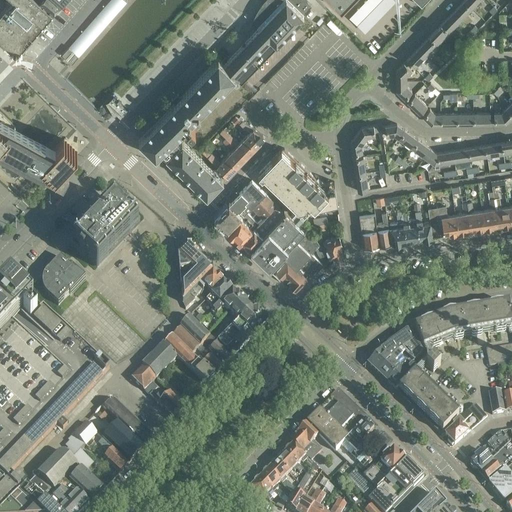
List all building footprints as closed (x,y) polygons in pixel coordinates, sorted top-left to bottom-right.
[(39,0),(38,0),(0,0),(0,40),(10,49),(11,47),(10,45),(13,44),(14,43),(14,44),(14,45),(15,46),(16,47),(17,47),(18,47),(19,47),(20,47),(20,46),(21,48),(53,12),(52,12),(39,0)] [(60,0),(39,0),(52,12),(62,1),(60,0)] [(110,0),(62,55),(71,63),(123,4),(125,1),(124,0),(110,0)] [(231,57),(225,64),(218,58),(138,140),(156,157),(162,150),(168,156),(166,159),(205,196),(207,198),(224,181),(183,141),(182,142),(177,137),(187,126),(189,128),(188,129),(192,134),(197,129),(192,124),(191,126),(189,124),(235,76),(242,82),(304,16),(302,15),(311,5),(305,0),(268,0),(267,1),(264,5),(262,9),(259,13),(257,18),(263,20),(264,22),(231,57)] [(331,0),(341,9),(349,0),(331,0)] [(464,0),(453,12),(460,20),(472,8),(464,0)] [(453,12),(441,24),(449,31),(460,20),(453,12)] [(441,24),(430,36),(437,43),(449,31),(441,24)] [(430,36),(418,48),(426,55),(437,43),(430,36)] [(407,60),(412,65),(414,67),(426,55),(418,48),(407,60)] [(396,71),(396,81),(406,80),(406,75),(412,70),(409,68),(412,65),(407,60),(404,63),(396,71)] [(405,98),(408,101),(412,96),(410,93),(412,91),(406,86),(406,80),(396,81),(396,90),(405,98)] [(420,113),(425,108),(427,106),(415,93),(412,96),(408,101),(407,101),(420,113)] [(106,103),(114,117),(116,115),(120,118),(128,110),(121,103),(121,102),(118,99),(118,100),(113,96),(108,102),(106,103)] [(425,108),(420,113),(423,115),(423,116),(431,124),(441,124),(441,113),(435,113),(430,108),(428,110),(425,108)] [(506,123),(511,116),(511,115),(505,108),(501,112),(494,112),(494,116),(490,116),(490,123),(494,123),(506,123)] [(490,123),(490,116),(490,112),(474,113),(474,123),(490,123)] [(457,113),(441,113),(441,124),(457,123),(457,113)] [(474,113),(457,113),(457,123),(474,123),(474,113)] [(0,149),(2,150),(31,166),(63,183),(69,172),(62,168),(77,152),(76,153),(74,151),(75,150),(74,149),(73,150),(71,148),(72,147),(71,148),(69,146),(70,145),(69,144),(68,145),(66,143),(67,142),(66,142),(65,143),(63,141),(64,140),(55,148),(50,145),(21,130),(15,127),(15,126),(0,118),(0,149)] [(249,132),(244,137),(254,146),(254,145),(257,146),(261,141),(261,138),(264,135),(242,121),(240,123),(249,132)] [(362,127),(356,134),(364,141),(368,136),(375,135),(374,132),(378,131),(377,124),(362,127)] [(394,135),(398,138),(404,129),(397,124),(381,126),(382,133),(386,132),(387,136),(394,135)] [(220,132),(226,138),(245,156),(247,153),(250,153),(253,149),(253,147),(254,146),(244,137),(238,143),(224,128),(220,132)] [(398,138),(412,147),(418,139),(404,129),(398,138)] [(352,154),(353,157),(360,156),(359,153),(362,152),(361,145),(364,141),(356,134),(350,142),(352,154)] [(234,148),(226,156),(236,165),(236,164),(239,165),(243,160),(242,158),(245,156),(226,138),(223,141),(230,148),(232,146),(234,148)] [(412,147),(425,157),(431,149),(418,139),(412,147)] [(507,142),(492,144),(493,154),(508,152),(507,142)] [(492,144),(477,146),(478,157),(493,154),(492,144)] [(477,146),(462,149),(463,159),(478,157),(477,146)] [(297,164),(292,159),(294,157),(285,148),(284,148),(283,148),(282,148),(258,174),(270,185),(272,183),(295,206),(291,210),(298,217),(306,209),(307,210),(337,203),(335,190),(331,190),(330,182),(319,184),(315,180),(317,179),(299,162),(297,164)] [(431,149),(425,157),(433,163),(430,168),(430,172),(440,170),(439,167),(449,165),(448,161),(447,151),(437,153),(431,149)] [(462,149),(447,151),(448,161),(463,159),(462,149)] [(236,165),(226,156),(219,164),(217,161),(218,160),(211,154),(210,155),(207,151),(205,153),(226,175),(229,172),(231,172),(235,168),(234,166),(236,165)] [(363,156),(360,156),(353,157),(355,174),(366,173),(363,156)] [(366,173),(355,174),(358,191),(368,189),(366,173)] [(252,180),(229,203),(237,211),(238,209),(244,215),(265,193),(252,180)] [(240,243),(242,241),(277,204),(265,193),(244,215),(227,232),(237,238),(238,241),(240,243)] [(465,214),(455,215),(458,233),(471,231),(466,204),(465,195),(460,195),(463,211),(465,211),(465,214)] [(494,199),(498,226),(511,224),(508,207),(501,208),(499,198),(494,199)] [(482,211),(484,228),(498,226),(494,199),(489,200),(490,207),(492,207),(493,209),(482,211)] [(216,221),(227,232),(244,215),(238,209),(237,211),(229,203),(221,211),(216,217),(216,221)] [(484,228),(482,211),(471,213),(470,210),(472,210),(471,203),(466,204),(471,231),(484,228)] [(82,251),(81,252),(79,254),(80,256),(82,258),(84,257),(86,256),(97,267),(138,227),(125,215),(127,213),(122,209),(123,210),(121,211),(113,204),(82,236),(82,237),(82,238),(76,238),(76,243),(75,244),(74,244),(75,245),(75,244),(76,245),(76,249),(79,249),(82,251)] [(248,252),(251,249),(285,213),(277,204),(242,241),(244,243),(243,244),(248,252)] [(428,209),(430,223),(432,237),(458,233),(455,215),(448,216),(446,206),(428,209)] [(384,229),(377,230),(380,245),(391,243),(387,212),(383,213),(384,219),(383,219),(384,229)] [(416,213),(417,220),(420,240),(433,238),(432,237),(430,223),(422,224),(420,212),(416,213)] [(270,267),(270,268),(275,263),(282,256),(305,232),(305,231),(285,213),(251,249),(254,252),(254,253),(257,256),(258,255),(267,264),(266,265),(269,268),(270,267)] [(380,245),(377,230),(375,213),(359,216),(364,248),(379,245),(380,245)] [(407,242),(403,217),(403,214),(396,215),(397,222),(390,223),(393,244),(407,242)] [(408,216),(403,217),(407,242),(420,240),(417,220),(409,221),(408,216)] [(327,223),(328,223),(327,217),(314,220),(315,225),(320,224),(320,227),(327,226),(327,223)] [(283,280),(284,281),(311,253),(315,249),(320,244),(314,235),(308,228),(305,231),(305,232),(282,256),(284,258),(281,261),(283,263),(279,268),(275,263),(270,268),(273,270),(273,272),(275,272),(278,275),(278,278),(281,278),(281,280),(283,280)] [(314,235),(320,244),(315,249),(320,255),(328,253),(330,257),(333,256),(334,257),(336,256),(337,258),(341,257),(341,254),(343,253),(340,244),(342,243),(339,236),(324,241),(318,233),(314,235)] [(178,257),(181,286),(204,262),(203,258),(198,253),(191,247),(187,247),(178,256),(178,257)] [(311,253),(284,281),(294,290),(301,283),(303,282),(306,280),(306,279),(306,278),(307,277),(310,274),(311,275),(316,269),(317,271),(323,265),(311,253)] [(83,280),(60,258),(48,271),(42,280),(43,287),(48,296),(58,306),(83,280)] [(183,304),(213,273),(213,270),(204,262),(181,286),(183,304)] [(34,296),(9,273),(0,283),(0,511),(24,486),(13,476),(11,474),(54,427),(57,425),(63,430),(67,425),(65,423),(62,420),(110,369),(81,341),(43,305),(43,306),(33,297),(34,296)] [(183,304),(187,308),(195,300),(195,299),(205,288),(212,294),(223,283),(223,279),(220,277),(217,277),(213,273),(183,304)] [(220,303),(232,291),(231,288),(229,286),(227,286),(223,283),(212,294),(211,295),(205,301),(214,310),(220,303)] [(225,307),(230,312),(243,299),(234,290),(232,291),(220,303),(214,310),(211,313),(216,317),(220,312),(220,310),(219,309),(221,307),(222,309),(225,307)] [(229,324),(233,328),(251,309),(247,306),(247,303),(243,299),(230,312),(237,319),(235,321),(234,319),(229,324)] [(424,349),(428,358),(423,362),(434,373),(441,365),(435,359),(430,346),(457,336),(511,326),(511,322),(508,305),(500,306),(499,306),(449,314),(423,325),(415,328),(423,349),(424,349)] [(219,342),(228,350),(248,329),(248,330),(262,315),(258,310),(255,310),(253,311),(251,309),(233,328),(219,342)] [(228,350),(226,352),(233,358),(268,323),(268,320),(262,315),(248,330),(248,329),(228,350)] [(190,318),(180,327),(181,328),(201,346),(205,342),(211,337),(190,317),(190,318)] [(181,328),(173,336),(192,355),(197,350),(201,346),(181,328)] [(371,366),(378,373),(397,354),(414,341),(408,330),(389,344),(380,351),(370,362),(372,364),(371,366)] [(173,336),(164,345),(178,358),(187,367),(207,385),(215,377),(202,365),(203,365),(192,355),(173,336)] [(211,338),(211,337),(205,342),(208,344),(211,342),(215,346),(209,351),(225,367),(233,358),(226,352),(211,338)] [(378,373),(387,381),(409,359),(414,364),(422,355),(422,354),(422,355),(414,341),(397,354),(378,373)] [(178,358),(164,345),(163,345),(132,377),(132,379),(145,392),(159,404),(172,418),(177,413),(178,414),(185,407),(170,392),(162,401),(153,393),(157,389),(153,384),(157,380),(159,381),(161,379),(159,377),(178,358)] [(490,367),(511,363),(511,345),(487,350),(490,367)] [(202,365),(215,377),(223,368),(201,346),(197,350),(207,360),(203,365),(202,365)] [(265,357),(270,361),(276,355),(272,350),(265,357)] [(409,359),(387,381),(397,390),(423,362),(428,358),(424,352),(422,354),(422,355),(414,364),(409,359)] [(415,373),(399,390),(410,401),(426,384),(415,373)] [(511,394),(502,396),(505,413),(511,411),(511,383),(508,384),(509,393),(511,392),(511,394)] [(420,412),(437,395),(426,384),(410,401),(420,412)] [(505,413),(502,396),(501,392),(489,394),(492,415),(505,413)] [(324,406),(306,424),(319,436),(336,453),(345,444),(352,437),(363,424),(360,420),(362,418),(338,394),(324,406)] [(420,412),(431,422),(448,405),(437,395),(420,412)] [(109,400),(103,407),(109,413),(120,423),(146,447),(152,441),(152,435),(114,400),(109,400)] [(448,405),(431,422),(442,433),(459,416),(448,405)] [(469,411),(458,420),(453,425),(455,428),(446,436),(450,440),(448,442),(452,446),(454,444),(455,445),(463,438),(464,438),(467,435),(468,434),(463,428),(465,426),(464,424),(473,416),(469,411)] [(352,437),(345,444),(354,453),(350,457),(356,463),(357,462),(360,465),(359,465),(360,467),(355,472),(357,473),(358,474),(359,476),(376,458),(374,456),(372,457),(369,455),(366,452),(368,450),(362,445),(367,440),(366,439),(374,431),(370,427),(371,425),(368,422),(366,423),(365,422),(363,424),(352,437)] [(120,423),(103,440),(129,464),(146,447),(120,423)] [(65,452),(64,452),(79,466),(80,468),(84,471),(93,461),(82,450),(97,435),(86,424),(69,441),(70,443),(67,446),(69,448),(65,452)] [(290,441),(294,445),(311,462),(322,451),(313,443),(319,436),(306,424),(290,441)] [(476,469),(479,472),(479,473),(511,445),(511,432),(502,434),(497,436),(496,438),(488,445),(494,453),(490,456),(488,458),(483,452),(477,457),(472,462),(472,463),(471,464),(471,466),(474,470),(476,469)] [(119,474),(129,464),(103,440),(100,444),(110,454),(104,459),(119,474)] [(285,453),(298,466),(301,462),(303,464),(306,461),(308,462),(306,464),(310,468),(313,464),(311,462),(294,445),(290,448),(288,448),(285,451),(285,453)] [(492,481),(511,463),(511,445),(479,473),(487,482),(490,480),(492,481)] [(376,465),(362,479),(376,492),(389,479),(405,462),(405,461),(406,460),(406,458),(403,455),(401,455),(400,457),(393,450),(390,454),(388,452),(382,457),(385,459),(377,467),(376,465)] [(36,474),(38,476),(53,490),(55,492),(65,481),(79,466),(64,452),(57,453),(36,474)] [(278,461),(277,462),(289,474),(293,470),(295,472),(297,471),(300,474),(303,470),(298,466),(285,453),(281,457),(280,457),(277,459),(278,461)] [(359,476),(355,472),(355,471),(346,480),(370,505),(371,504),(379,511),(389,511),(423,479),(415,471),(412,473),(408,468),(410,466),(411,468),(413,465),(409,461),(407,461),(406,462),(405,462),(389,479),(376,492),(362,479),(359,476)] [(272,467),(268,470),(281,483),(292,494),(295,490),(288,483),(286,484),(284,483),(288,480),(286,478),(289,474),(277,462),(276,463),(274,462),(272,465),(272,467)] [(511,463),(492,481),(489,484),(505,502),(511,496),(511,463)] [(80,468),(79,466),(65,481),(76,492),(79,490),(70,481),(80,471),(79,469),(80,468)] [(103,491),(84,471),(80,468),(79,469),(80,471),(70,481),(79,490),(82,493),(91,503),(103,491)] [(260,479),(276,495),(281,500),(276,506),(279,508),(282,510),(286,505),(289,501),(279,491),(277,493),(276,492),(278,489),(276,487),(281,483),(268,470),(268,471),(266,471),(263,473),(263,475),(260,479)] [(53,490),(38,476),(29,486),(27,483),(24,486),(0,511),(56,511),(48,504),(48,503),(48,504),(57,494),(55,492),(53,490)] [(286,507),(293,511),(296,511),(305,499),(297,494),(298,492),(300,493),(309,479),(305,477),(286,507)] [(273,499),(276,495),(260,479),(259,479),(257,479),(254,482),(255,484),(250,488),(251,490),(270,503),(274,505),(276,503),(273,499)] [(65,481),(55,492),(76,511),(82,511),(89,505),(80,495),(76,492),(65,481)] [(310,511),(322,494),(316,491),(309,502),(305,499),(296,511),(310,511)] [(76,511),(55,492),(57,494),(48,504),(48,503),(48,504),(56,511),(76,511)] [(322,511),(324,510),(317,506),(318,504),(320,505),(325,497),(322,494),(310,511),(322,511)] [(449,511),(435,495),(418,511),(449,511)] [(326,511),(324,510),(322,511),(335,511),(341,502),(337,499),(330,511),(331,511),(326,511)] [(339,511),(345,504),(341,502),(335,511),(339,511)] [(354,505),(360,511),(376,511),(371,507),(365,511),(364,511),(363,511),(364,509),(357,502),(354,505)]
